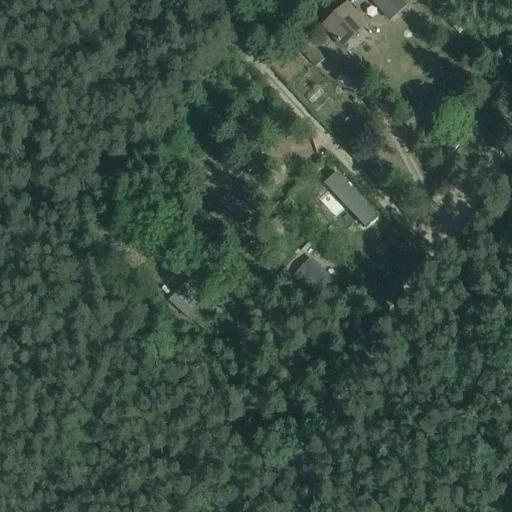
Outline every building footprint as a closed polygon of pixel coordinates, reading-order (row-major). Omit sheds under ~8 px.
[(408,8),(400,0),(369,0),(390,23),(408,8)] [(343,48),(371,23),(359,9),(356,12),(348,3),(323,26),(343,48)] [(364,29),(347,45),(350,49),(368,33),(364,29)] [(325,59),(309,41),(299,50),(315,68),(325,59)] [(409,130),(444,103),(437,94),(403,121),(409,130)] [(444,103),(409,130),(415,138),(450,111),(444,103)] [(293,144),(283,150),(293,167),(303,162),(293,144)] [(338,200),(329,193),(334,188),(324,178),(296,208),(306,218),(314,209),(323,217),(338,200)] [(264,198),(244,180),(231,194),(230,191),(209,214),(233,233),(264,198)] [(318,285),(338,266),(302,230),(283,249),(318,285)]
